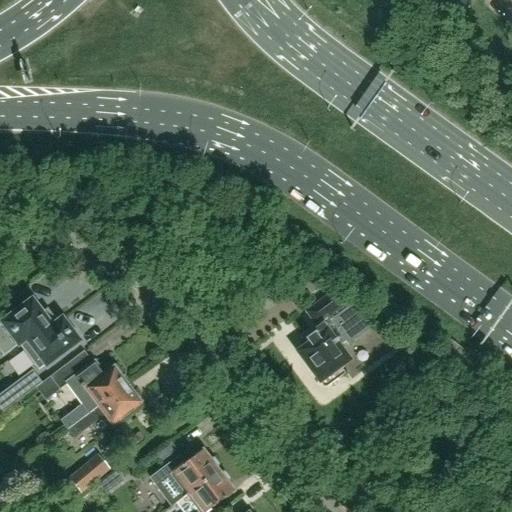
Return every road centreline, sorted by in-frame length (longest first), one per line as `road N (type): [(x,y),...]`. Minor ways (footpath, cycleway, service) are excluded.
road 1 (primary): [(0,106),(159,117),(251,143),(511,326)]
road 2 (unclassified): [(333,511),(186,323),(140,278),(63,241),(0,240)]
road 3 (primary): [(511,197),(288,35),(252,0)]
